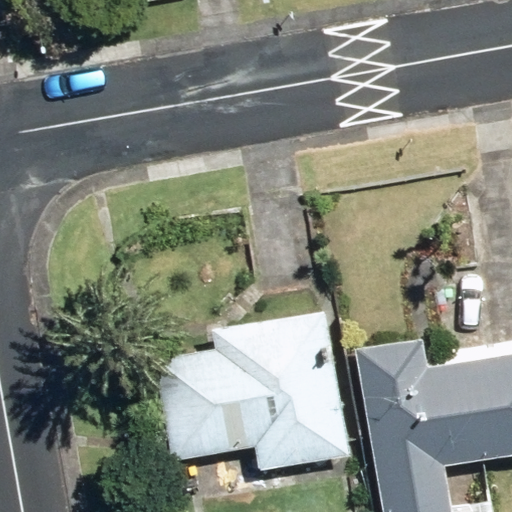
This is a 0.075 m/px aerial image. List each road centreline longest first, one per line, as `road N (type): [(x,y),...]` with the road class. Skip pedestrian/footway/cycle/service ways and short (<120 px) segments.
road 1 (residential): [(0,137),(511,47)]
road 2 (residential): [(22,511),(0,383)]
